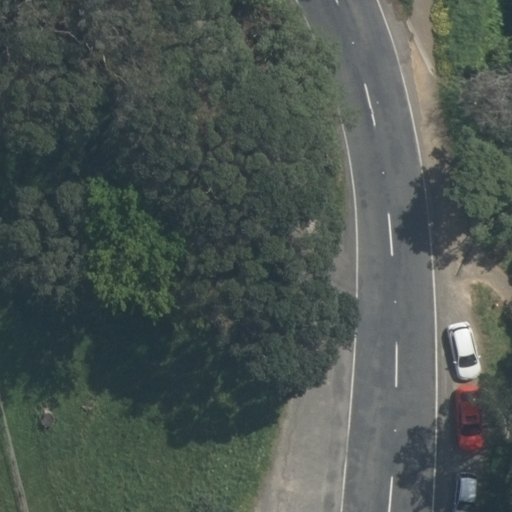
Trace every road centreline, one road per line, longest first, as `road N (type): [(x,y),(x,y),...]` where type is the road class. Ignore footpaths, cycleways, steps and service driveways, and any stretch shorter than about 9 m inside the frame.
road 1 (residential): [(390,511),(392,196),(371,100),(324,0)]
road 2 (track): [(392,196),(317,229),(232,57),(191,0)]
